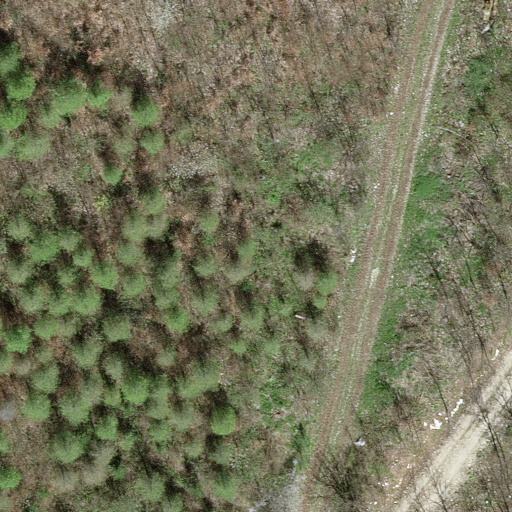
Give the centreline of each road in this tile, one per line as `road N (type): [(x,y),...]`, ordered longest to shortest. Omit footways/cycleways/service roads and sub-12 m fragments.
road 1 (track): [(459,0),(314,511)]
road 2 (track): [(402,511),(511,360)]
